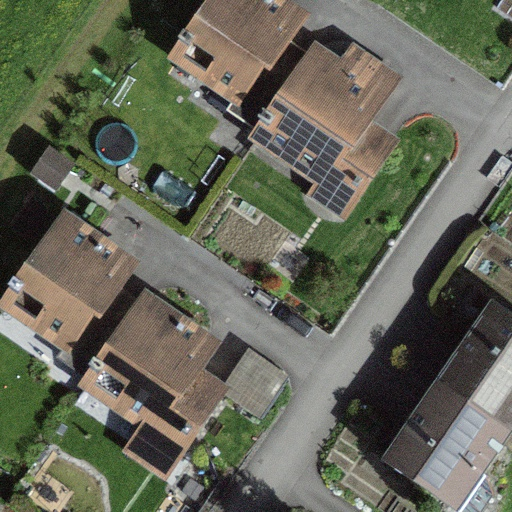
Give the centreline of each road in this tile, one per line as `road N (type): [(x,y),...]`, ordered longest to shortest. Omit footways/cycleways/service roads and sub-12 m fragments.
road 1 (residential): [(511,125),(250,511)]
road 2 (track): [(110,0),(0,161)]
